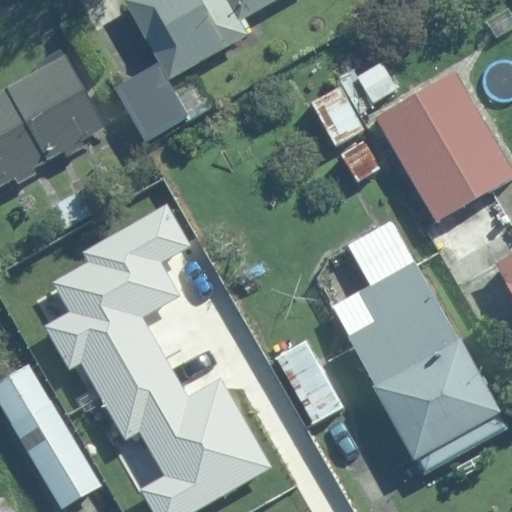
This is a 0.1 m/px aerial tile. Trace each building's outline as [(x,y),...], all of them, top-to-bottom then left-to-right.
[(195,119),(175,81),(253,41),(246,27),(298,0),(129,0),(163,64),(119,86),(148,143),(195,119)] [(71,58),(0,96),(0,197),(82,153),(79,148),(110,131),(71,58)] [(339,153),(366,139),(357,121),(403,97),(382,58),(309,97),(339,153)] [(511,165),(462,75),(378,122),(437,228),(511,186),(511,165)] [(80,184),(49,204),(67,232),(98,211),(80,184)] [(368,291),(332,311),(429,482),(511,434),(511,415),(401,221),(346,252),(368,291)] [(511,263),(500,270),(511,293),(511,263)] [(311,336),(271,356),(310,435),(350,416),(311,336)] [(35,366),(0,387),(0,407),(62,511),(71,511),(109,489),(35,366)] [(112,382),(72,404),(115,483),(156,461),(112,382)] [(315,511),(253,408),(199,440),(219,473),(190,490),(203,511),(315,511)]
